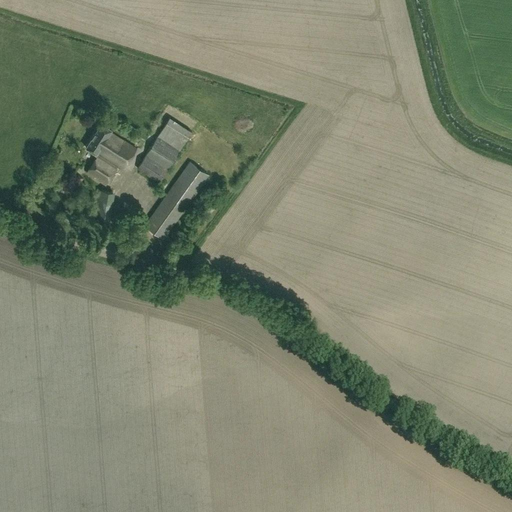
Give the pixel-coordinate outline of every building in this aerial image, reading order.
[(159,182),(192,131),(170,117),(137,167),(159,182)] [(123,167),(136,147),(110,131),(111,128),(101,121),(85,146),(96,153),(97,150),(123,167)] [(106,184),(117,166),(98,153),(87,171),(106,184)] [(208,174),(190,161),(145,224),(164,237),(208,174)] [(83,177),(78,174),(74,180),(79,183),(83,177)] [(114,191),(99,189),(94,216),(109,219),(114,191)]
